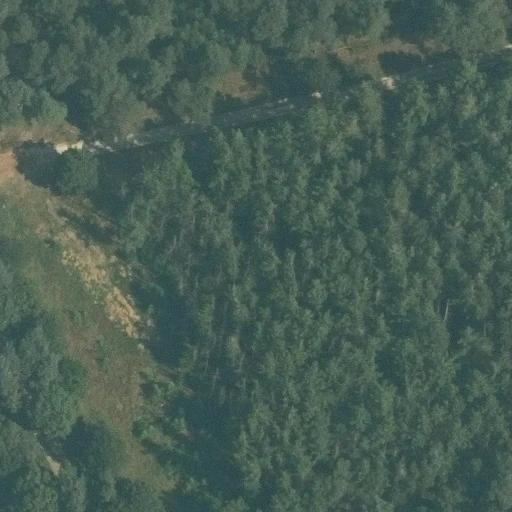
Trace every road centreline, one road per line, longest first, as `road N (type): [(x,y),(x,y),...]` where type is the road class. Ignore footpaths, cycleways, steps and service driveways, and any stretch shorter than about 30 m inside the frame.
road 1 (track): [(0,171),(511,50)]
road 2 (track): [(87,511),(0,341)]
